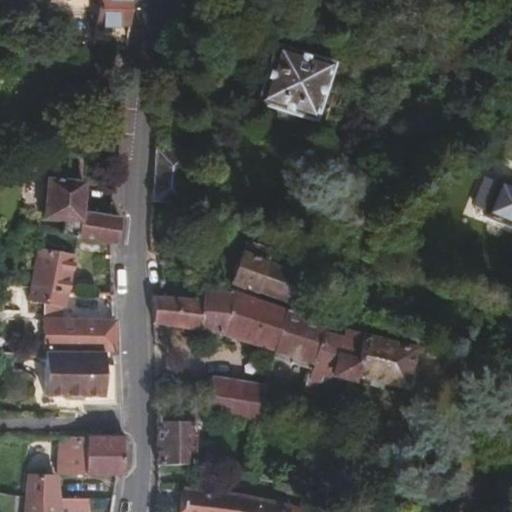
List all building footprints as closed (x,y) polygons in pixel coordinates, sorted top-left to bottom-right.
[(90,0),(89,24),(66,22),(64,44),(72,45),(70,62),(107,66),(108,50),(124,51),(129,0),(90,0)] [(306,121),(325,64),(267,46),(248,103),(306,121)] [(177,207),(182,153),(155,152),(150,205),(177,207)] [(76,214),(80,184),(43,180),(38,220),(61,223),(59,235),(76,237),(101,241),(113,243),(115,219),(76,214)] [(511,235),(511,195),(492,188),(480,224),(511,235)] [(99,254),(101,241),(76,237),(74,251),(99,254)] [(328,319),(339,287),(264,262),(268,250),(240,240),(228,284),(254,293),(328,319)] [(62,294),(68,259),(31,252),(24,291),(62,294)] [(251,301),(254,293),(228,284),(226,292),(251,301)] [(216,329),(225,294),(199,290),(197,304),(193,326),(213,328),(216,329)] [(59,310),(62,294),(24,291),(23,303),(40,307),(59,310)] [(305,365),(315,325),(251,301),(226,292),(225,294),(216,329),(305,365)] [(193,326),(197,304),(150,296),(150,320),(193,326)] [(57,322),(59,310),(40,307),(41,322),(57,322)] [(398,348),(405,325),(363,313),(355,336),(398,348)] [(111,353),(109,322),(57,322),(41,322),(42,353),(111,353)] [(399,389),(410,351),(398,348),(355,336),(315,325),(305,365),(326,370),(324,377),(346,383),(348,376),(399,389)] [(99,400),(99,356),(42,354),(41,399),(61,399),(61,402),(78,403),(78,399),(99,400)] [(253,421),(260,389),(203,377),(198,411),(253,421)] [(99,408),(99,400),(78,399),(78,403),(78,408),(99,408)] [(197,422),(198,411),(152,409),(152,421),(188,422),(197,422)] [(187,466),(188,422),(152,421),(153,459),(187,466)] [(118,476),(118,438),(52,437),(51,475),(118,476)] [(274,486),(278,464),(249,457),(245,479),(274,486)] [(52,501),(50,479),(24,475),(21,497),(52,501)] [(227,511),(230,497),(177,491),(175,511),(227,511)] [(82,511),(83,501),(56,501),(52,501),(21,497),(18,511),(82,511)] [(295,511),(230,497),(227,511),(295,511)]
